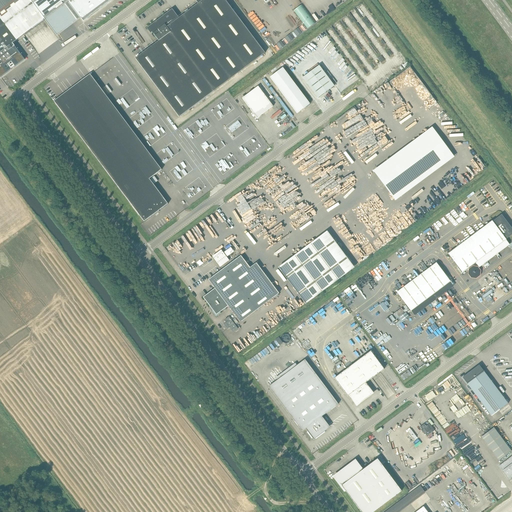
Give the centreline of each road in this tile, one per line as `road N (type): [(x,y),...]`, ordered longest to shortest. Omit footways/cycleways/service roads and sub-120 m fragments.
road 1 (unclassified): [(138,255),(24,95),(145,0)]
road 2 (unclassified): [(138,255),(363,87)]
road 3 (unclassified): [(302,475),(138,255)]
road 4 (unclassified): [(302,475),(511,317)]
road 5 (unknown): [(361,179),(402,136),(434,122),(458,150),(456,160),(399,202),(372,185)]
road 6 (unknown): [(446,366),(425,341),(374,319),(368,302),(434,247)]
road 7 (unknown): [(423,407),(445,436),(443,452),(409,472),(389,456),(382,430),(418,400)]
road 8 (unknown): [(217,196),(261,255),(274,258),(329,213)]
